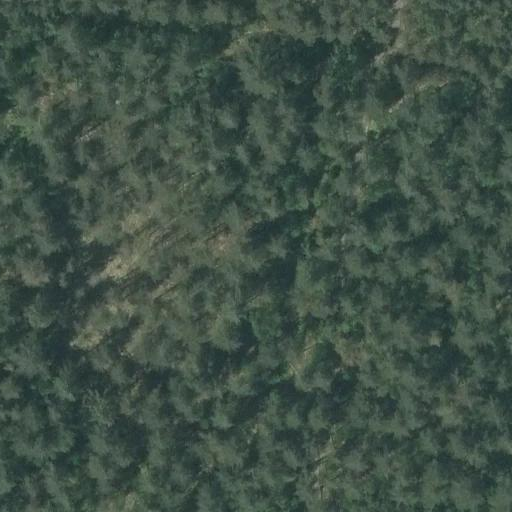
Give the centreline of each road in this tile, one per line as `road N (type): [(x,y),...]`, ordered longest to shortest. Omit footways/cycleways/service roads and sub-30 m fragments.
road 1 (track): [(387,0),(298,511)]
road 2 (track): [(511,70),(378,41)]
